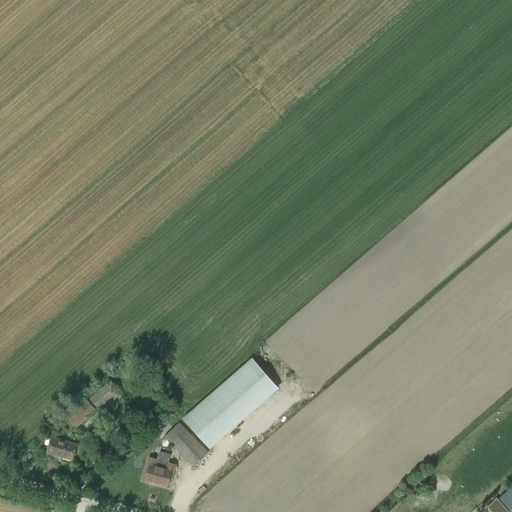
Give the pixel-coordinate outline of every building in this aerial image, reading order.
[(184,418),(207,445),(276,385),(252,358),(184,418)] [(99,409),(120,391),(111,380),(90,398),(99,409)] [(88,401),(83,405),(68,419),(76,428),(96,410),(88,401)] [(194,466),(209,452),(179,422),(165,437),(194,466)] [(92,434),(88,438),(93,443),(97,439),(92,434)] [(72,460),(76,444),(51,437),(47,453),(72,460)] [(159,460),(157,459),(149,457),(145,472),(148,473),(145,481),(167,487),(169,479),(172,479),(176,465),(165,462),(165,463),(159,461),(159,460)] [(434,487),(423,490),(426,501),(437,498),(434,487)] [(511,487),(500,498),(511,511),(511,487)]
